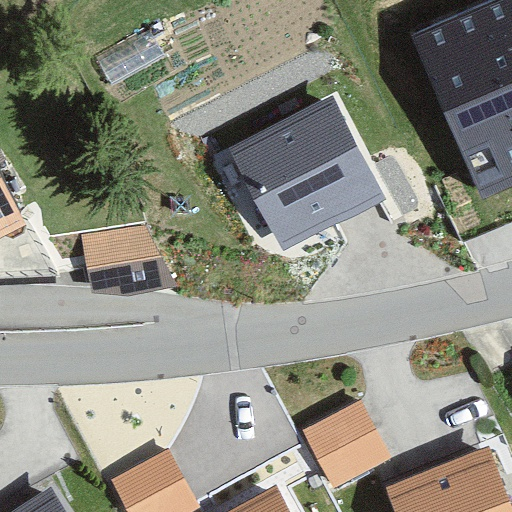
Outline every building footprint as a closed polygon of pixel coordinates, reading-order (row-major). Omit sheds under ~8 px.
[(511,0),(468,0),(415,23),(484,185),(511,171),(511,0)] [(333,86),(232,142),(283,243),(387,189),(333,86)] [(0,270),(57,264),(0,155),(0,270)] [(144,222),(81,233),(92,283),(126,286),(175,276),(144,222)] [(362,395),(301,424),(332,483),(394,452),(362,395)] [(511,511),(511,484),(492,437),(390,480),(402,511),(511,511)] [(167,443),(111,475),(130,511),(174,511),(199,498),(167,443)] [(297,511),(278,478),(214,511),(297,511)] [(74,511),(53,479),(1,511),(74,511)]
